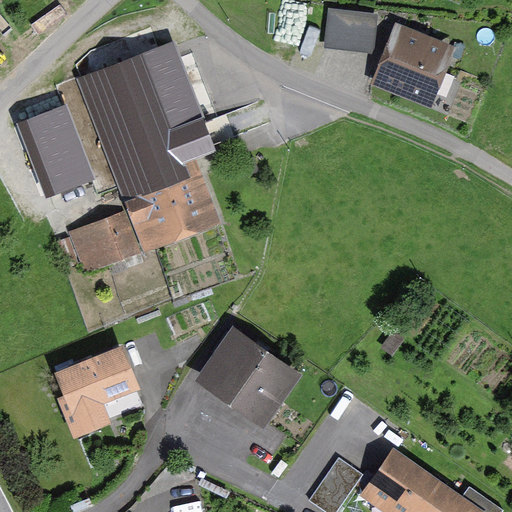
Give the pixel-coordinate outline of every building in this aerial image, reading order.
[(304,47),(310,2),(293,0),(278,0),(274,44),(304,47)] [(375,18),(330,13),(327,43),(357,46),(358,33),(373,34),(375,18)] [(426,99),(446,50),(400,31),(380,80),(426,99)] [(80,173),(73,156),(83,153),(57,86),(59,85),(59,84),(35,101),(65,179),(80,173)] [(144,242),(206,218),(183,159),(207,150),(202,135),(177,144),(159,97),(150,100),(145,88),(108,103),(146,203),(131,209),(144,242)] [(211,117),(220,140),(243,131),(234,108),(211,117)] [(108,259),(107,256),(132,247),(120,214),(94,224),(95,226),(74,234),(87,268),(108,259)] [(78,263),(69,237),(56,241),(65,267),(78,263)] [(109,264),(112,273),(127,268),(123,258),(109,264)] [(393,333),(384,346),(392,352),(401,339),(393,333)] [(235,335),(205,378),(262,418),(292,375),(235,335)] [(83,429),(105,420),(97,400),(134,385),(120,350),(60,374),(83,429)] [(339,457),(309,500),(326,511),(335,511),(362,474),(339,457)] [(281,459),(272,472),(278,476),(288,464),(281,459)] [(371,488),(405,511),(416,511),(433,488),(392,459),(371,488)] [(456,505),(433,488),(416,511),(500,511),(502,509),(469,486),(456,505)]
